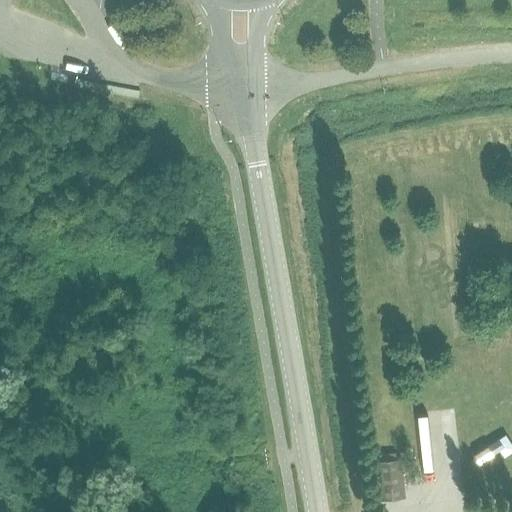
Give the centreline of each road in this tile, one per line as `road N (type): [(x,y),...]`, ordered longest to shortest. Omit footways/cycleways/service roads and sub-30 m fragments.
road 1 (tertiary): [(315,511),(244,88)]
road 2 (unclassified): [(0,25),(25,47),(124,69)]
road 3 (unclassified): [(124,69),(244,88)]
